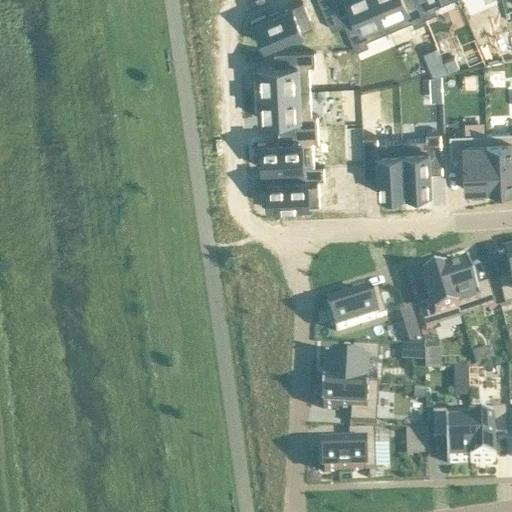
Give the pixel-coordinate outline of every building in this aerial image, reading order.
[(336,0),(331,0),(324,3),(334,25),(345,21),(336,0)] [(348,0),(357,21),(346,26),(356,50),(369,45),(367,39),(389,30),(376,0),(348,0)] [(376,0),(389,30),(412,20),(414,26),(426,20),(418,0),(406,0),(405,1),(404,0),(376,0)] [(418,0),(426,20),(427,20),(426,16),(437,11),(435,6),(448,0),(418,0)] [(264,14),(251,20),(258,36),(260,35),(265,46),(313,26),(303,1),(265,17),(264,14)] [(257,76),(254,76),(254,92),(310,89),(309,65),(315,64),(314,50),(288,51),(289,64),(257,66),(257,76)] [(310,89),(254,92),(255,108),(259,108),(259,118),(291,117),(291,129),(318,127),(317,113),(311,114),(310,89)] [(292,140),(258,142),(259,157),(261,156),(262,168),(297,167),(314,166),(314,165),(313,141),(319,140),(318,127),(291,129),(292,140)] [(511,130),(487,132),(490,188),(511,186),(511,130)] [(427,139),(402,140),(405,196),(420,195),(420,191),(431,191),(429,160),(442,159),(440,132),(426,133),(427,139)] [(487,132),(449,134),(451,158),(463,157),(465,189),(490,188),(487,132)] [(377,135),(363,136),(365,163),(377,162),(379,193),(389,193),(389,197),(405,196),(402,140),(378,141),(377,135)] [(325,178),(324,166),(314,166),(297,167),(298,178),(266,180),(267,192),(264,192),(265,209),(279,209),(279,206),(320,204),(319,179),(325,178)] [(511,280),(499,282),(504,303),(505,308),(511,305),(511,254),(506,256),(511,280)] [(446,270),(445,271),(461,321),(462,321),(462,320),(482,313),(482,314),(496,310),(488,285),(476,289),(468,265),(463,266),(462,263),(448,268),(449,271),(448,271),(446,271),(446,270)] [(430,303),(418,307),(426,332),(461,321),(445,271),(422,278),(430,303)] [(330,313),(327,313),(332,328),(335,327),(337,333),(387,317),(378,291),(328,307),(330,313)] [(412,309),(399,313),(410,346),(425,347),(412,309)] [(324,384),(324,385),(379,388),(379,387),(368,386),(369,364),(379,364),(379,350),(354,348),(353,361),(326,360),(325,384),(324,384)] [(480,351),(473,353),(476,367),(484,365),(480,351)] [(324,385),(322,410),(351,411),(351,424),(377,425),(379,388),(324,385)] [(426,390),(414,390),(414,400),(426,400),(426,390)] [(506,411),(470,412),(471,465),(495,464),(494,437),(507,436),(506,411)] [(469,413),(433,414),(434,440),(447,440),(448,464),(470,463),(470,465),(471,465),(470,412),(469,412),(469,413)] [(323,453),(320,453),(321,467),(323,467),(324,473),(377,472),(375,431),(349,432),(349,445),(323,446),(323,453)] [(427,432),(406,432),(407,445),(428,444),(427,432)]
